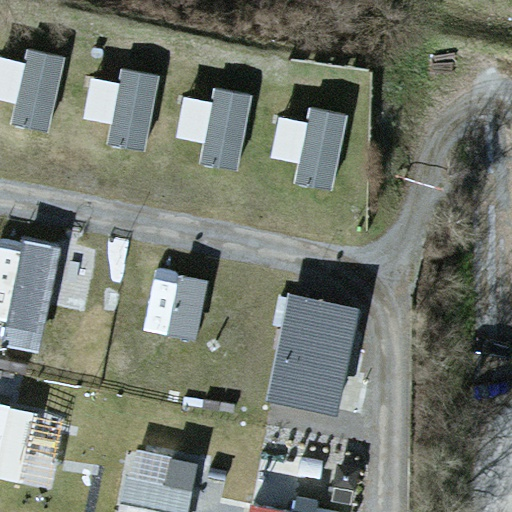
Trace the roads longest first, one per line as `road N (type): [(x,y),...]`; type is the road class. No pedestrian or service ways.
road 1 (track): [(390,511),(387,365),(435,162),(468,109),(511,107)]
road 2 (track): [(0,203),(403,291)]
